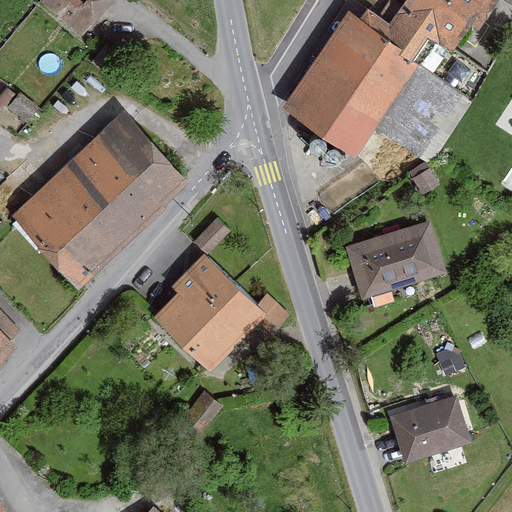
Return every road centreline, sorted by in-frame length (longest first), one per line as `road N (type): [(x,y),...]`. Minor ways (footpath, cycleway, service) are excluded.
road 1 (tertiary): [(373,511),(249,107)]
road 2 (residential): [(0,401),(110,293),(229,146),(249,107)]
road 3 (residential): [(330,0),(269,96),(249,107)]
